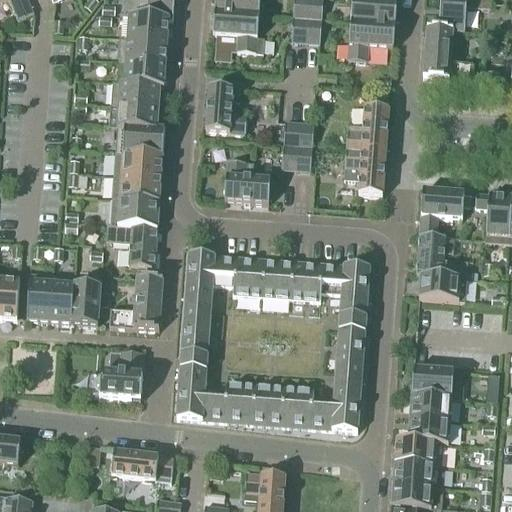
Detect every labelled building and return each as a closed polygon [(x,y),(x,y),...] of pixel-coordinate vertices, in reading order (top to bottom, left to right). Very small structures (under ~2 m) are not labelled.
[(0,0),(0,7),(8,4),(18,26),(34,19),(25,0),(49,0),(53,8),(70,0),(0,0)] [(124,0),(122,21),(172,25),(174,0),(124,0)] [(215,0),(214,19),(258,23),(259,0),(215,0)] [(294,0),(292,23),(307,25),(309,1),(294,0)] [(352,5),(350,28),(394,31),(396,8),(371,6),(371,0),(345,0),(345,4),(352,5)] [(426,33),(426,34),(464,37),(466,13),(490,15),(490,0),(440,0),(438,34),(426,33)] [(309,1),(307,25),(321,26),(323,2),(309,1)] [(91,2),(84,11),(90,16),(98,7),(91,2)] [(102,19),(114,20),(114,12),(102,11),(102,19)] [(258,23),(214,19),(212,41),(238,43),(236,58),(256,60),(256,59),(262,60),(264,45),(257,44),(258,23)] [(119,43),(119,44),(167,47),(168,25),(172,26),(172,25),(122,21),(122,22),(128,22),(127,44),(119,43)] [(111,22),(99,22),(99,30),(110,30),(111,22)] [(290,47),(305,48),(307,25),(292,23),(290,47)] [(307,25),(305,48),(319,49),(321,26),(307,25)] [(63,26),(55,26),(54,38),(62,38),(63,26)] [(394,31),(350,28),(347,66),(366,68),(367,52),(393,54),(394,31)] [(426,34),(425,49),(451,51),(452,37),(464,38),(464,37),(426,34)] [(78,54),(86,55),(87,43),(79,42),(78,54)] [(119,44),(118,67),(165,70),(167,47),(119,44)] [(451,51),(425,49),(422,84),(472,88),(474,70),(450,68),(451,51)] [(77,73),(89,73),(89,66),(77,65),(77,73)] [(112,88),(112,89),(163,93),(165,70),(118,67),(116,89),(112,88)] [(485,89),(497,90),(498,78),(486,77),(485,89)] [(377,95),(390,96),(391,83),(378,82),(377,95)] [(112,89),(110,111),(158,114),(159,93),(163,94),(163,93),(112,89)] [(209,93),(209,94),(205,138),(245,141),(246,122),(231,120),(233,95),(209,93)] [(74,107),(86,108),(87,100),(75,99),(74,107)] [(74,109),(73,117),(85,117),(86,109),(74,109)] [(110,111),(109,132),(164,136),(156,135),(158,114),(110,111)] [(347,131),(345,156),(385,159),(388,115),(364,114),(363,132),(347,131)] [(285,128),(283,151),(297,152),(299,129),(285,128)] [(299,129),(297,152),(312,153),(313,130),(299,129)] [(117,133),(115,158),(162,162),(164,136),(109,132),(109,133),(117,133)] [(71,155),(79,155),(80,143),(72,143),(71,155)] [(281,175),(295,176),(297,152),(283,151),(281,175)] [(297,152),(295,176),(310,177),(312,153),(297,152)] [(385,159),(345,156),(343,186),(359,187),(358,200),(382,202),(385,159)] [(115,158),(113,182),(160,185),(162,162),(115,158)] [(70,166),(69,178),(77,179),(78,167),(70,166)] [(224,207),(268,210),(270,186),(251,185),(252,169),(227,167),(224,207)] [(68,192),(76,192),(77,180),(69,180),(68,192)] [(113,182),(111,205),(159,209),(160,185),(113,182)] [(422,196),(419,240),(436,242),(437,224),(461,225),(463,212),(463,203),(463,199),(422,196)] [(475,200),(474,214),(487,215),(488,201),(475,200)] [(485,249),(507,250),(511,203),(488,201),(487,215),(485,249)] [(107,230),(107,231),(157,235),(159,209),(111,205),(110,230),(107,230)] [(65,226),(77,227),(78,219),(66,218),(65,226)] [(64,237),(76,238),(77,229),(65,229),(64,237)] [(157,235),(107,231),(106,248),(130,250),(128,272),(154,274),(157,235)] [(419,240),(416,281),(466,285),(467,267),(443,266),(444,259),(445,245),(445,242),(436,242),(419,240)] [(454,246),(445,245),(444,259),(453,259),(454,246)] [(12,263),(20,263),(20,251),(12,251),(12,263)] [(33,252),(32,264),(40,264),(41,252),(33,252)] [(54,265),(62,266),(62,254),(54,253),(54,265)] [(90,257),(89,265),(101,266),(102,258),(90,257)] [(188,260),(186,294),(212,295),(212,291),(233,292),(232,301),(233,301),(236,263),(188,260)] [(264,266),(236,263),(233,301),(261,303),(264,266)] [(261,303),(290,305),(293,268),(264,266),(261,303)] [(290,305),(319,308),(322,270),(293,268),(290,305)] [(483,281),(491,281),(492,269),(484,269),(483,281)] [(341,300),(341,305),(367,306),(369,273),(322,270),(319,308),(320,308),(320,299),(341,300)] [(26,327),(49,329),(52,281),(51,288),(29,287),(26,327)] [(49,329),(70,330),(74,283),(52,281),(49,329)] [(466,285),(416,281),(416,282),(420,282),(418,305),(458,308),(460,285),(466,285)] [(74,283),(70,330),(97,332),(101,285),(74,283)] [(0,325),(16,326),(19,286),(0,284),(0,325)] [(136,284),(135,297),(161,299),(162,286),(136,284)] [(186,294),(185,310),(211,312),(212,295),(186,294)] [(161,299),(135,297),(134,317),(110,315),(109,333),(158,337),(161,299)] [(492,301),(491,309),(503,310),(504,302),(492,301)] [(338,337),(336,369),(362,371),(364,339),(365,336),(366,323),(365,323),(367,306),(341,305),(339,321),(338,337)] [(185,310),(183,327),(209,329),(211,312),(185,310)] [(180,375),(179,391),(205,393),(206,377),(207,364),(207,361),(209,329),(183,327),(181,359),(180,372),(180,375)] [(140,407),(144,359),(118,357),(118,358),(109,357),(108,380),(101,379),(99,404),(140,407)] [(336,369),(335,386),(361,387),(362,371),(336,369)] [(413,375),(411,402),(451,405),(453,378),(413,375)] [(485,389),(497,390),(498,382),(486,381),(485,389)] [(335,386),(333,403),(359,405),(361,387),(335,386)] [(176,425),(223,428),(226,390),(225,390),(225,399),(204,397),(205,393),(179,391),(176,425)] [(223,428),(252,430),(255,392),(226,390),(223,428)] [(252,430),(281,432),(284,395),(255,392),(252,430)] [(281,432),(309,435),(312,397),(284,395),(281,432)] [(312,397),(309,435),(357,438),(359,405),(333,403),(333,407),(312,405),(313,397),(312,397)] [(411,402),(409,425),(449,428),(451,405),(411,402)] [(487,421),(495,421),(496,410),(488,409),(487,421)] [(409,425),(408,446),(448,449),(449,428),(409,425)] [(482,430),(481,438),(493,440),(494,432),(482,430)] [(20,447),(0,444),(0,468),(18,471),(20,447)] [(396,446),(394,470),(434,473),(441,473),(443,450),(448,451),(448,449),(408,446),(396,446)] [(484,466),(492,466),(492,454),(484,454),(484,466)] [(173,465),(114,458),(111,482),(155,487),(156,482),(171,484),(173,465)] [(394,470),(392,491),(432,494),(442,494),(444,473),(441,473),(434,473),(394,470)] [(259,507),(258,511),(282,511),(285,483),(245,480),(243,506),(259,507)] [(482,496),(489,497),(490,485),(482,484),(482,496)] [(432,494),(392,491),(390,511),(440,511),(442,494),(432,494)] [(489,499),(480,498),(479,511),(488,511),(489,499)] [(31,511),(32,507),(0,503),(0,511),(31,511)]
